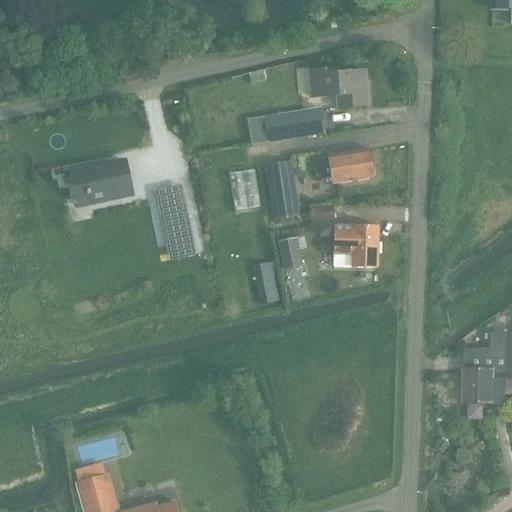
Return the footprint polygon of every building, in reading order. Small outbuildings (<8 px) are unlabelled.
[(510,10),(510,25),(511,25),(511,0),(492,0),(492,9),(510,10)] [(367,106),(364,72),(335,74),(335,69),(310,71),(312,99),(336,97),(337,108),(367,106)] [(320,109),(239,122),(243,147),(324,134),(320,109)] [(373,178),(369,150),(328,157),(329,165),(314,168),(315,178),(322,177),(323,186),(373,178)] [(90,165),(71,169),(77,198),(89,195),(91,204),(133,195),(125,162),(91,169),(90,165)] [(265,166),(273,221),(298,217),(290,162),(265,166)] [(255,168),(231,171),(236,208),(260,205),(255,168)] [(185,205),(165,210),(168,225),(189,220),(185,205)] [(332,207),(312,210),(314,222),(333,219),(332,207)] [(376,269),(377,227),(353,226),(353,228),(334,228),(333,254),(334,254),(333,268),(376,269)] [(278,243),(284,270),(301,267),(295,239),(278,243)] [(193,240),(173,244),(176,258),(196,254),(193,240)] [(270,263),(255,266),(262,304),(278,301),(270,263)] [(462,370),(461,404),(492,404),(503,405),(503,381),(492,381),(492,370),(462,370)] [(107,475),(75,484),(83,511),(102,511),(100,502),(114,499),(107,475)] [(156,504),(125,511),(177,511),(175,502),(157,507),(156,504)]
